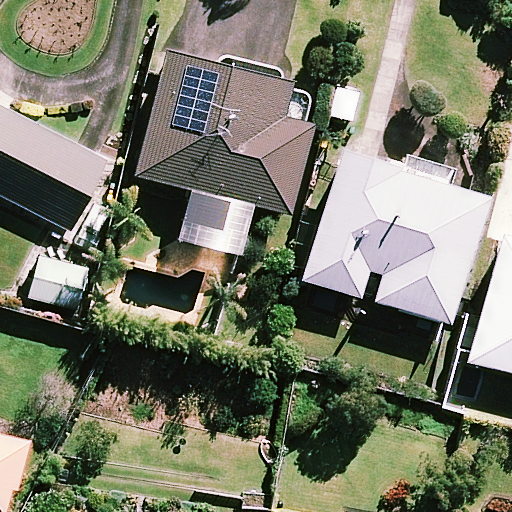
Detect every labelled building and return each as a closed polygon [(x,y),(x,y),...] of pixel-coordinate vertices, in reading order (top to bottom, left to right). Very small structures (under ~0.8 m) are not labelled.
[(290,87),(163,56),(133,181),(191,196),(180,241),(238,255),(250,209),(290,219),(311,132),(281,125),(290,87)] [(106,167),(0,112),(0,199),(70,236),(106,167)] [(487,206),(449,194),(455,174),(404,158),(401,166),(344,149),(341,162),(304,285),(361,302),(367,280),(388,286),(382,308),(450,329),(487,206)] [(511,246),(501,244),(469,366),(511,377),(511,246)] [(88,272),(32,257),(21,297),(77,312),(88,272)] [(0,511),(10,511),(25,448),(0,442),(0,511)]
